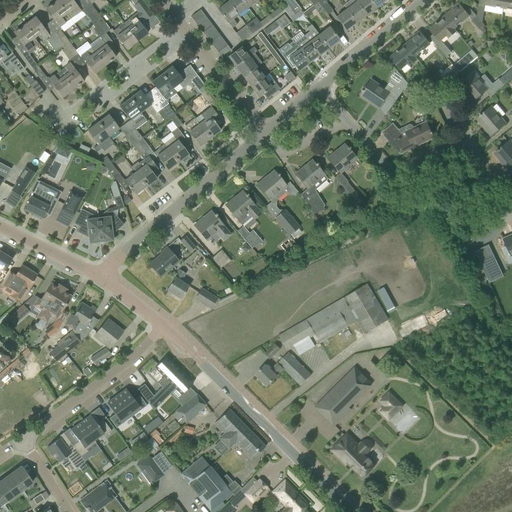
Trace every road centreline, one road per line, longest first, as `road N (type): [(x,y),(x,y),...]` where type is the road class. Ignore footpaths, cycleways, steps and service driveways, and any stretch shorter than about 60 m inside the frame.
road 1 (tertiary): [(350,511),(165,327)]
road 2 (unclassified): [(97,276),(265,135)]
road 3 (residential): [(511,209),(498,201),(470,152),(444,148),(385,165),(347,120)]
road 4 (residential): [(79,121),(70,108),(97,88),(106,101),(142,74),(133,63),(180,26)]
road 5 (residential): [(165,327),(22,439)]
road 6 (residential): [(265,135),(180,26)]
road 7 (unclassified): [(318,86),(419,0)]
